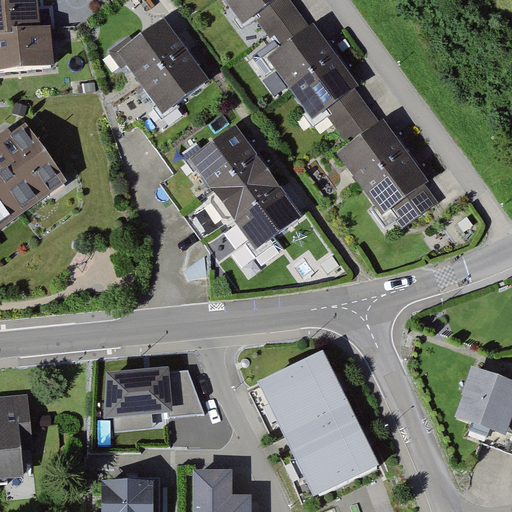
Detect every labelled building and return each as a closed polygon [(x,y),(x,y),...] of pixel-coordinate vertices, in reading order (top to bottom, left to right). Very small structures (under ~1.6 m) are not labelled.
[(42,0),(17,0),(0,2),(0,79),(52,73),(42,0)] [(233,0),(262,44),(306,16),(295,0),(233,0)] [(164,118),(212,86),(167,19),(119,52),(164,118)] [(320,29),(273,60),(328,143),(375,113),(320,29)] [(0,241),(80,186),(32,117),(0,139),(0,241)] [(310,222),(243,124),(194,158),(262,256),(310,222)] [(346,158),(404,231),(445,198),(387,125),(346,158)] [(316,502),(385,468),(329,356),(261,389),(316,502)] [(511,430),(511,379),(472,365),(451,426),(507,445),(511,430)] [(108,378),(114,434),(174,427),(168,371),(108,378)] [(33,449),(29,400),(0,402),(0,487),(28,485),(25,450),(33,449)] [(240,472),(200,472),(199,511),(258,511),(259,496),(240,496),(240,472)] [(165,511),(166,483),(104,482),(103,511),(165,511)]
